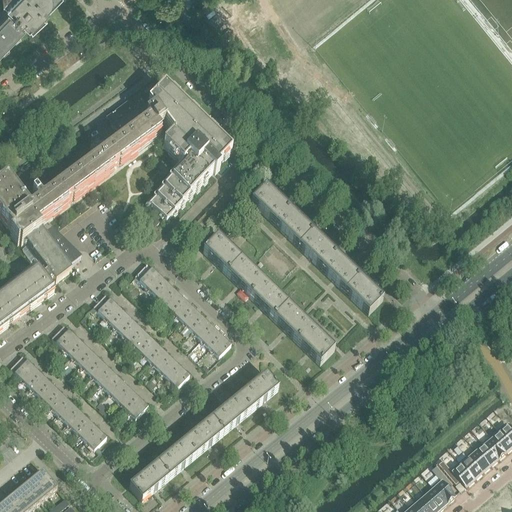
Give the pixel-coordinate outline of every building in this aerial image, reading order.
[(7,0),(13,6),(10,8),(24,21),(26,19),(31,23),(30,23),(31,24),(46,10),(45,9),(44,10),(41,7),(44,3),(47,0),(7,0)] [(0,47),(18,29),(25,22),(24,21),(10,8),(0,18),(0,47)] [(133,157),(159,138),(156,134),(164,128),(172,140),(163,149),(182,169),(145,207),(147,209),(149,207),(166,224),(213,176),(214,177),(219,173),(219,172),(217,171),(231,157),(183,110),(182,110),(164,93),(156,84),(106,121),(123,144),(133,157)] [(0,221),(11,237),(9,238),(17,248),(18,247),(20,249),(24,246),(40,234),(36,229),(67,206),(67,205),(70,203),(71,204),(114,172),(113,171),(116,169),(117,169),(133,157),(123,144),(42,205),(39,202),(35,197),(31,201),(34,205),(34,206),(36,209),(30,214),(29,214),(6,184),(0,188),(0,221)] [(256,182),(247,173),(243,177),(252,187),(256,182)] [(252,187),(243,177),(238,182),(247,191),(252,187)] [(247,191),(238,182),(234,187),(243,196),(247,191)] [(243,196),(234,187),(229,191),(239,200),(243,196)] [(274,228),(289,213),(265,190),(250,205),(274,228)] [(239,200),(229,191),(225,196),(234,205),(239,200)] [(234,205),(225,196),(220,201),(230,210),(234,205)] [(230,210),(220,201),(216,205),(225,214),(230,210)] [(225,214),(216,205),(211,210),(221,219),(225,214)] [(221,219),(211,210),(207,214),(216,223),(221,219)] [(297,251),(312,235),(289,213),(274,228),(297,251)] [(216,223),(207,214),(202,219),(212,228),(216,223)] [(212,228),(202,219),(198,224),(207,233),(212,228)] [(207,233),(198,224),(193,228),(203,237),(207,233)] [(203,237),(193,228),(189,233),(198,242),(203,237)] [(198,242),(189,233),(184,238),(194,247),(198,242)] [(81,264),(72,255),(51,234),(45,239),(41,234),(40,234),(24,246),(44,272),(38,276),(47,288),(48,287),(53,284),(55,286),(71,274),(69,272),(81,264)] [(226,278),(240,263),(223,246),(226,244),(216,235),(209,242),(212,245),(202,255),(226,278)] [(321,273),(336,258),(312,235),(297,251),(321,273)] [(185,253),(180,248),(177,245),(171,252),(179,260),(185,253)] [(344,296),(359,280),(336,258),(321,273),(344,296)] [(249,300),(264,285),(240,263),(226,278),(249,300)] [(156,277),(147,268),(142,272),(151,281),(156,277)] [(0,334),(28,314),(54,295),(48,287),(47,288),(38,276),(36,272),(31,276),(34,280),(0,306),(0,334)] [(151,281),(142,272),(138,276),(148,285),(151,281)] [(148,285),(138,276),(134,281),(143,290),(148,285)] [(153,299),(165,286),(156,277),(151,281),(148,285),(143,290),(153,299)] [(368,319),(382,303),(359,280),(344,296),(368,319)] [(272,323),(287,308),(264,285),(249,300),(272,323)] [(162,307),(174,295),(165,286),(153,299),(162,307)] [(171,316),(183,303),(174,295),(162,307),(171,316)] [(114,308),(105,299),(101,303),(110,312),(114,308)] [(110,312),(101,303),(97,307),(106,316),(110,312)] [(181,326),(193,313),(183,303),(171,316),(181,326)] [(106,316),(97,307),(92,311),(102,320),(106,316)] [(111,330),(124,317),(114,308),(110,312),(106,316),(102,320),(111,330)] [(296,345),(310,330),(287,308),(272,323),(296,345)] [(190,335),(202,322),(193,313),(181,326),(190,335)] [(120,338),(133,326),(124,317),(111,330),(120,338)] [(85,329),(90,324),(85,319),(80,325),(85,329)] [(199,343),(211,331),(202,322),(190,335),(199,343)] [(130,347),(142,335),(133,326),(120,338),(130,347)] [(73,339),(64,330),(60,334),(69,343),(73,339)] [(319,368),(333,354),(334,353),(310,330),(296,345),(319,368)] [(208,352),(221,340),(211,331),(199,343),(208,352)] [(69,343),(60,334),(56,338),(65,347),(69,343)] [(139,357),(152,344),(142,335),(130,347),(139,357)] [(65,347),(56,338),(51,342),(61,351),(65,347)] [(70,360),(82,348),(73,339),(69,343),(65,347),(61,351),(70,360)] [(218,362),(230,349),(221,340),(208,352),(218,362)] [(148,365),(161,353),(152,344),(139,357),(148,365)] [(79,369),(91,356),(82,348),(70,360),(79,369)] [(158,374),(170,362),(161,353),(148,365),(158,374)] [(88,378),(101,365),(91,356),(79,369),(88,378)] [(31,369),(22,360),(18,364),(28,373),(31,369)] [(167,383),(179,370),(170,362),(158,374),(167,383)] [(28,373),(18,364),(14,369),(23,378),(28,373)] [(97,387),(110,375),(101,365),(88,378),(97,387)] [(23,378),(14,369),(10,373),(19,382),(23,378)] [(29,391),(41,379),(31,369),(28,373),(23,378),(19,382),(29,391)] [(177,393),(189,380),(179,370),(167,383),(177,393)] [(107,396),(120,384),(110,375),(97,387),(107,396)] [(38,400),(50,388),(41,379),(29,391),(38,400)] [(250,416),(266,403),(278,393),(266,379),(238,401),(250,416)] [(116,406),(129,392),(120,384),(107,396),(116,406)] [(152,392),(156,389),(151,384),(147,388),(152,392)] [(47,409),(60,397),(50,388),(38,400),(47,409)] [(125,414),(138,401),(129,392),(116,406),(125,414)] [(56,418),(69,405),(60,397),(47,409),(56,418)] [(135,424),(148,411),(138,401),(125,414),(135,424)] [(223,438),(250,416),(238,401),(211,424),(223,438)] [(66,427),(78,414),(69,405),(56,418),(66,427)] [(103,408),(98,413),(104,419),(109,414),(103,408)] [(75,437),(87,423),(78,414),(66,427),(75,437)] [(84,445),(96,432),(87,423),(75,437),(84,445)] [(196,461),(223,438),(211,424),(184,446),(196,461)] [(511,432),(507,427),(499,434),(511,448),(511,432)] [(94,454),(105,443),(106,442),(96,432),(84,445),(94,454)] [(511,448),(499,434),(491,440),(504,456),(511,449),(511,448)] [(491,440),(484,447),(497,462),(504,456),(491,440)] [(168,483),(196,461),(184,446),(156,468),(168,483)] [(484,447),(476,454),(489,469),(497,462),(484,447)] [(476,454),(468,460),(481,475),(489,469),(476,454)] [(468,460),(460,467),(473,482),(481,475),(468,460)] [(460,467),(452,474),(465,489),(473,482),(460,467)] [(141,506),(157,493),(168,483),(156,468),(129,491),(141,506)] [(57,493),(42,475),(34,482),(48,500),(57,493)] [(48,500),(34,482),(25,489),(40,507),(48,500)] [(439,483),(431,490),(447,508),(455,501),(443,487),(440,484),(439,483)] [(460,486),(456,490),(461,496),(465,492),(460,486)] [(33,511),(40,507),(25,489),(17,496),(30,511),(33,511)] [(431,490),(423,497),(436,511),(442,511),(447,508),(431,490)] [(30,511),(17,496),(8,503),(16,511),(30,511)] [(436,511),(423,497),(416,503),(422,511),(436,511)] [(16,511),(8,503),(0,509),(2,511),(16,511)] [(422,511),(416,503),(408,510),(409,511),(422,511)]
